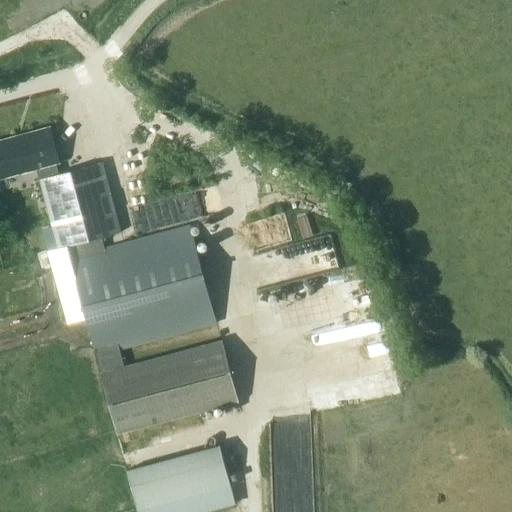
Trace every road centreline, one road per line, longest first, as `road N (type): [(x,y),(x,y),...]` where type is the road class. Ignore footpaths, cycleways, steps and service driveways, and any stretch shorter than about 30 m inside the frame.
road 1 (unclassified): [(0,97),(103,63),(157,0)]
road 2 (track): [(103,63),(63,26),(0,53)]
